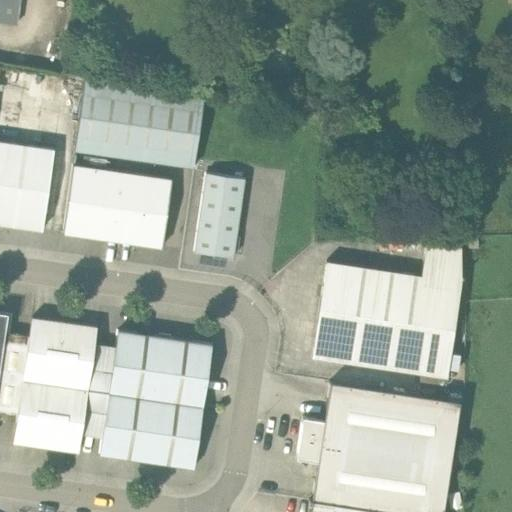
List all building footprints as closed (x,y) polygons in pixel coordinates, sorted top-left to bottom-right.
[(22,0),(0,0),(0,19),(20,21),(22,0)] [(192,166),(200,109),(202,95),(83,78),(73,150),(192,166)] [(0,140),(0,222),(41,229),(53,148),(0,140)] [(162,246),(172,179),(72,164),(62,232),(162,246)] [(233,257),(244,177),(205,172),(193,251),(233,257)] [(460,282),(460,247),(425,242),(420,275),(325,261),(311,356),(445,376),(460,282)] [(81,428),(87,389),(93,348),(96,326),(31,316),(15,423),(12,441),(77,451),(81,428)] [(117,330),(114,352),(108,392),(202,406),(211,344),(117,330)] [(4,333),(0,361),(0,421),(15,423),(28,337),(4,333)] [(87,389),(108,392),(114,352),(93,348),(87,389)] [(395,511),(442,511),(459,400),(329,381),(323,419),(302,416),(296,457),(317,461),(311,499),(395,511)] [(81,428),(102,431),(108,392),(87,389),(81,428)] [(202,406),(108,392),(102,431),(99,453),(193,467),(202,406)] [(395,511),(311,499),(309,499),(309,500),(311,500),(309,511),(395,511)]
